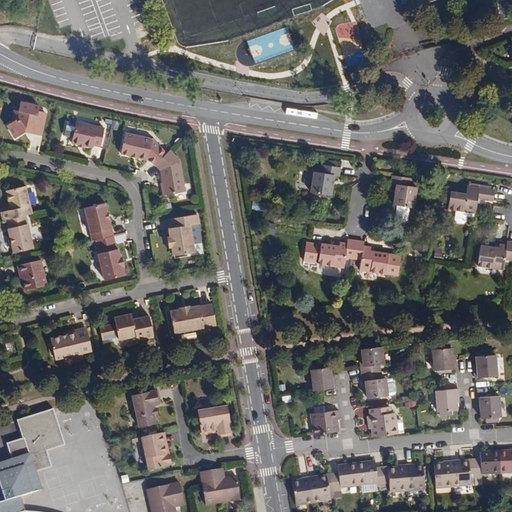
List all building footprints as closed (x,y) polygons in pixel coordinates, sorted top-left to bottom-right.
[(389,7),(368,14),(374,31),(395,24),(389,7)] [(17,120),(7,126),(16,138),(25,132),(25,131),(32,132),(31,134),(40,136),(45,113),(38,111),(32,110),(33,105),(21,102),(17,120)] [(104,129),(75,123),(75,125),(66,122),(63,137),(72,139),(71,143),(79,145),(83,146),(93,148),(93,146),(101,147),(104,129)] [(154,165),(166,154),(151,139),(126,133),(122,154),(146,159),(152,166),(154,165)] [(169,151),(166,154),(154,165),(160,171),(164,196),(185,192),(180,162),(169,151)] [(339,166),(321,164),(320,173),(312,172),(309,193),(330,196),(333,175),(338,176),(339,166)] [(417,178),(392,174),(391,183),(395,184),(392,205),(396,206),(413,208),(417,178)] [(465,193),(448,190),(446,207),(455,208),(454,218),(456,221),(462,222),(465,219),(466,215),(471,216),(473,215),(473,211),(474,211),(476,196),(493,199),(495,189),(466,184),(465,193)] [(0,218),(1,222),(5,221),(23,216),(32,214),(26,186),(4,191),(8,207),(9,211),(6,211),(5,212),(0,213),(0,218)] [(93,241),(97,240),(113,236),(106,203),(85,208),(93,241)] [(408,208),(396,206),(394,218),(396,221),(404,222),(407,220),(408,208)] [(198,224),(196,215),(168,220),(170,228),(168,228),(170,237),(171,247),(173,256),(194,253),(189,226),(198,224)] [(32,248),(23,216),(5,221),(7,229),(6,229),(8,238),(11,245),(13,253),(32,248)] [(113,236),(97,240),(99,253),(98,253),(104,279),(124,275),(122,266),(124,266),(122,256),(120,257),(118,248),(116,249),(113,236)] [(353,258),(355,240),(347,239),(346,244),(337,242),(337,246),(318,243),(315,263),(342,267),(344,256),(353,258)] [(355,240),(353,258),(360,259),(359,270),(398,275),(401,256),(370,251),(371,247),(363,246),(364,241),(355,240)] [(511,260),(511,241),(506,241),(505,245),(497,243),(496,248),(478,245),(475,264),(502,268),(503,259),(511,260)] [(47,285),(41,259),(18,265),(20,273),(22,272),(23,279),(26,290),(47,285)] [(216,324),(212,304),(199,306),(199,305),(189,307),(189,305),(180,307),(179,309),(170,311),(174,333),(216,324)] [(153,335),(149,316),(133,320),(131,313),(114,317),(119,340),(136,336),(137,338),(153,335)] [(85,331),(85,328),(60,335),(61,337),(85,331)] [(85,331),(61,337),(50,340),(55,360),(91,351),(85,331)] [(360,366),(361,373),(381,371),(380,363),(384,363),(382,345),(361,348),(363,359),(364,365),(360,366)] [(432,370),(456,368),(455,361),(455,357),(451,358),(451,355),(451,346),(431,347),(432,370)] [(474,355),(475,363),(476,363),(476,367),(473,367),(474,376),(495,375),(494,354),(474,355)] [(335,387),(334,377),(330,378),(330,374),(329,366),(309,369),(312,390),(335,387)] [(381,371),(361,373),(362,381),(365,380),(366,387),(368,397),(388,395),(388,394),(386,377),(382,377),(381,371)] [(386,378),(388,394),(393,394),(396,391),(394,380),(392,378),(386,378)] [(153,407),(152,404),(156,403),(160,402),(157,388),(132,394),(139,426),(155,422),(153,413),(158,412),(156,407),(153,407)] [(455,398),(458,398),(457,388),(434,389),(435,411),(442,410),(442,414),(453,413),(453,409),(456,409),(455,402),(455,398)] [(414,396),(405,396),(406,407),(415,406),(414,396)] [(483,419),(498,418),(500,418),(499,396),(476,397),(477,408),(479,408),(479,411),(479,419),(483,419)] [(233,433),(233,430),(232,430),(227,403),(197,408),(201,430),(217,427),(218,430),(218,435),(233,433)] [(369,408),(370,416),(389,413),(389,406),(369,408)] [(12,460),(0,463),(0,487),(4,502),(7,511),(23,511),(19,497),(40,491),(34,473),(42,470),(39,462),(48,459),(45,451),(65,445),(54,409),(17,421),(23,439),(15,441),(18,450),(9,452),(12,460)] [(314,434),(337,431),(335,419),(339,419),(338,410),(311,413),(314,434)] [(371,424),(372,428),(373,437),(396,434),(393,413),(389,413),(370,416),(366,416),(367,424),(371,424)] [(401,421),(399,418),(394,419),(396,434),(403,433),(401,421)] [(166,451),(161,432),(141,436),(149,469),(172,464),(168,450),(166,451)] [(18,450),(15,441),(7,444),(9,452),(18,450)] [(511,450),(498,451),(499,473),(511,472),(511,450)] [(479,473),(499,473),(498,451),(479,451),(480,458),(472,459),(472,461),(473,474),(473,479),(479,479),(479,473)] [(51,468),(48,459),(39,462),(42,470),(51,468)] [(458,460),(450,461),(452,486),(469,485),(469,474),(468,462),(458,462),(458,460)] [(356,464),(358,485),(376,483),(376,488),(384,487),(384,482),(382,469),(382,467),(375,468),(374,461),(356,464)] [(452,486),(450,461),(442,462),(442,464),(432,465),(434,488),(452,486)] [(340,487),(358,485),(356,464),(337,466),(338,472),(330,473),(330,474),(331,477),(332,489),(333,493),(340,492),(340,487)] [(407,491),(404,465),(396,466),(396,468),(390,468),(386,469),(387,481),(388,493),(407,491)] [(412,465),(404,465),(407,491),(423,489),(421,466),(413,466),(412,465)] [(225,477),(223,469),(219,470),(218,468),(200,471),(205,504),(240,498),(236,475),(225,477)] [(308,477),(312,503),(329,500),(328,489),(326,477),(324,477),(317,478),(316,476),(308,477)] [(295,505),(312,503),(308,477),(301,478),(301,481),(291,482),(295,505)] [(176,511),(175,506),(181,505),(180,499),(184,498),(180,481),(147,488),(152,511),(176,511)]
